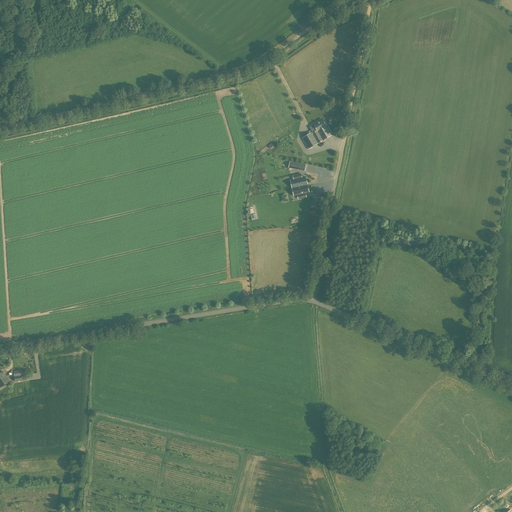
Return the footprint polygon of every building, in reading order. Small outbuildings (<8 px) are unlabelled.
[(308,149),(331,135),(322,120),(310,127),(312,131),(302,138),(308,149)] [(292,188),(306,184),(305,177),(301,177),(300,174),(295,175),(297,180),(291,181),(292,188)] [(306,184),(292,188),(294,194),(300,193),(301,198),(306,197),(305,193),(308,192),(306,184)] [(15,381),(22,380),(21,375),(26,375),(25,369),(13,371),(15,381)] [(0,385),(1,387),(10,381),(6,376),(0,379),(0,385)]
